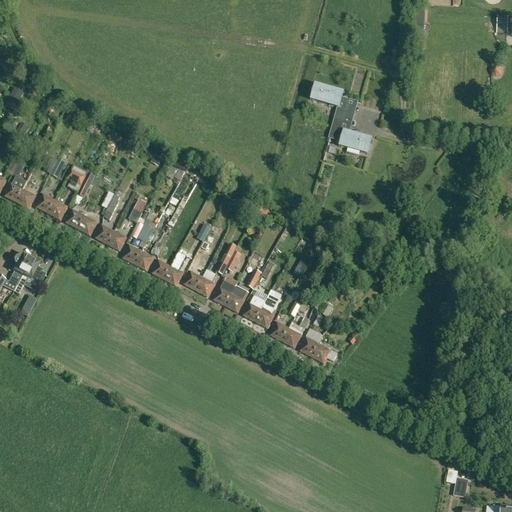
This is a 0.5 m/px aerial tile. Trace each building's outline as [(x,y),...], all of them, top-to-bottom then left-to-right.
[(508,16),(497,15),(496,33),(507,34),(508,16)] [(340,103),(341,98),(342,94),(315,87),(311,101),(338,109),(335,121),(342,123),(350,125),(354,112),(343,109),(345,104),(340,103)] [(15,89),(3,111),(12,116),(24,93),(15,89)] [(340,147),(348,149),(368,155),(372,140),(339,132),(342,123),(335,121),(330,138),(342,141),(340,147)] [(98,122),(94,130),(99,132),(103,125),(98,122)] [(21,124),(17,131),(25,135),(29,128),(21,124)] [(162,160),(154,156),(151,163),(158,167),(162,160)] [(44,171),(51,175),(58,161),(51,157),(44,171)] [(56,179),(61,169),(64,163),(58,160),(51,175),(50,176),(56,179)] [(172,165),(167,176),(174,180),(174,179),(175,177),(174,176),(176,173),(177,173),(177,172),(179,169),(172,165)] [(72,168),(66,179),(80,186),(86,174),(72,168)] [(175,177),(174,179),(176,179),(180,181),(181,182),(182,179),(183,178),(186,172),(181,169),(178,173),(177,172),(177,173),(176,173),(174,176),(175,177)] [(173,228),(179,218),(183,210),(197,183),(200,176),(187,170),(186,172),(183,178),(193,182),(171,221),(169,225),(173,228)] [(89,188),(94,177),(87,173),(82,184),(76,195),(80,197),(83,199),(89,188)] [(208,179),(200,176),(197,183),(205,187),(208,179)] [(16,204),(23,191),(26,183),(16,178),(12,185),(10,184),(3,198),(16,204)] [(35,197),(23,191),(16,204),(28,210),(35,197)] [(35,209),(47,215),(54,202),(42,195),(35,209)] [(120,199),(114,196),(108,207),(109,207),(103,218),(109,222),(119,203),(118,203),(120,199)] [(237,205),(230,200),(227,205),(235,209),(237,205)] [(258,205),(247,200),(242,210),(252,215),(258,205)] [(67,208),(54,202),(47,215),(60,221),(67,208)] [(275,210),(264,205),(258,215),(269,221),(275,210)] [(137,225),(137,224),(142,214),(134,210),(128,220),(137,225)] [(65,224),(77,231),(84,217),(72,211),(65,224)] [(141,219),(138,224),(137,224),(137,225),(136,225),(131,235),(130,237),(146,245),(154,231),(143,225),(142,226),(140,225),(142,220),(147,223),(150,217),(144,214),(141,220),(141,219)] [(96,224),(84,217),(77,231),(89,237),(96,224)] [(203,243),(198,252),(204,255),(219,228),(212,224),(210,229),(206,236),(203,243)] [(319,230),(310,225),(303,238),(310,242),(314,235),(316,236),(319,230)] [(94,239),(107,246),(113,233),(101,226),(94,239)] [(206,236),(210,229),(204,226),(200,233),(206,236)] [(329,240),(332,234),(325,231),(322,236),(329,240)] [(113,233),(107,246),(119,252),(126,239),(113,233)] [(163,249),(165,245),(167,241),(169,238),(165,236),(160,244),(157,242),(151,254),(157,257),(161,248),(163,249)] [(351,241),(349,245),(359,250),(361,245),(351,241)] [(222,277),(226,269),(229,262),(231,258),(236,248),(230,245),(215,273),(222,277)] [(121,259),(134,266),(141,253),(128,246),(121,259)] [(356,257),(367,262),(373,251),(364,247),(362,252),(359,251),(356,257)] [(141,253),(134,266),(146,272),(153,259),(141,253)] [(237,254),(234,253),(231,258),(229,262),(226,269),(233,272),(238,262),(241,256),(237,254)] [(16,288),(16,287),(31,261),(29,260),(29,258),(27,257),(25,258),(22,256),(19,263),(17,262),(12,271),(14,272),(8,283),(16,288)] [(304,256),(298,265),(304,269),(309,259),(304,256)] [(151,275),(163,281),(170,268),(169,267),(171,263),(164,259),(162,264),(158,262),(151,275)] [(356,259),(352,267),(358,270),(362,262),(356,259)] [(31,261),(16,287),(16,288),(13,294),(19,297),(23,288),(22,288),(27,280),(39,286),(44,276),(40,274),(41,272),(37,269),(39,265),(37,264),(36,262),(34,261),(32,262),(31,261)] [(273,266),(269,263),(256,287),(261,289),(273,266)] [(202,279),(207,271),(204,270),(197,267),(195,272),(193,275),(189,273),(182,286),(195,293),(202,279)] [(182,274),(170,268),(163,281),(175,288),(182,274)] [(202,279),(195,293),(207,299),(214,286),(212,284),(216,276),(207,271),(202,279)] [(255,272),(249,283),(255,286),(261,275),(255,272)] [(456,290),(461,291),(466,273),(459,272),(457,281),(458,281),(456,290)] [(224,308),(231,295),(235,288),(237,284),(226,278),(223,284),(222,283),(212,302),(224,308)] [(231,295),(224,308),(236,315),(247,294),(235,288),(231,295)] [(261,310),(254,324),(266,330),(273,317),(272,316),(274,312),(281,297),(271,292),(261,310)] [(313,310),(318,313),(329,297),(323,293),(313,310)] [(25,306),(32,309),(37,300),(30,297),(25,306)] [(241,317),(254,324),(261,310),(248,304),(241,317)] [(288,315),(293,318),(294,319),(301,309),(294,305),(288,315)] [(331,309),(325,306),(320,314),(325,318),(331,309)] [(289,330),(288,330),(281,343),(293,350),(300,336),(303,331),(309,321),(304,319),(302,323),(301,322),(299,328),(292,324),(289,330)] [(269,337),(281,343),(288,330),(276,323),(269,337)] [(311,359),(317,345),(321,339),(314,335),(309,332),(298,352),(311,359)] [(359,337),(355,334),(348,342),(352,345),(359,337)] [(336,355),(317,345),(311,359),(323,365),(326,359),(332,363),(336,355)] [(467,483),(456,481),(453,498),(464,500),(467,483)]
